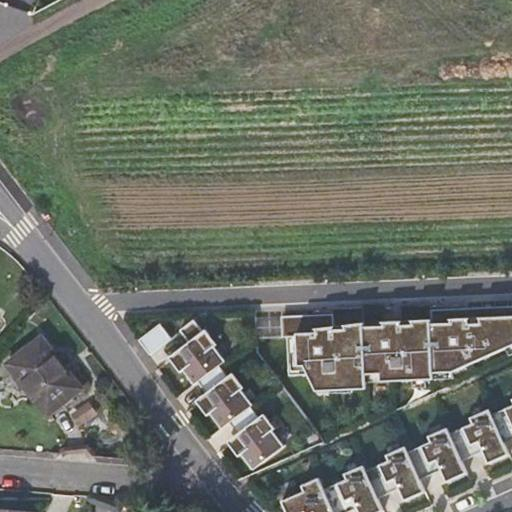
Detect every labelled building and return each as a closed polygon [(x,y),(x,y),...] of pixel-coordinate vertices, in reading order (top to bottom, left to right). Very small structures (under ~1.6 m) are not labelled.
[(469,318),(469,328),(511,325),(511,305),(431,310),(431,320),(469,318)] [(287,336),(316,335),(315,328),(334,326),(333,314),(256,317),(257,337),(287,336)] [(316,335),(287,336),(289,375),(309,374),(317,393),(337,392),(336,385),(351,384),(366,383),(366,382),(366,374),(380,373),(380,381),(437,379),(453,372),(511,345),(511,325),(469,328),(469,318),(431,320),(412,320),(413,324),(400,325),(400,321),(383,322),(383,326),(364,326),(364,322),(344,325),(344,329),(334,329),(334,326),(315,328),(316,335)] [(174,358),(194,384),(198,382),(219,365),(225,360),(194,320),(180,330),(191,345),(174,358)] [(160,324),(138,340),(150,355),(171,338),(160,324)] [(81,389),(42,337),(7,364),(47,415),(81,389)] [(201,402),(221,429),(229,423),(250,406),(253,404),(230,375),(228,377),(219,365),(198,382),(208,396),(201,402)] [(366,382),(380,381),(380,373),(366,374),(366,382)] [(336,385),(337,392),(352,392),(351,384),(336,385)] [(511,398),(511,399),(511,405),(491,415),(504,442),(511,438),(511,398)] [(232,443),(253,469),(284,446),(261,416),(259,418),(250,406),(229,423),(240,437),(232,443)] [(488,464),(509,454),(504,442),(491,415),(489,409),(470,418),(472,423),(449,433),(462,461),(476,455),(475,453),(482,450),(483,452),(488,464)] [(446,482),(467,473),(462,461),(449,433),(447,428),(428,436),(430,442),(407,452),(420,480),(434,473),(433,472),(440,468),(441,470),(446,482)] [(404,501),(425,492),(420,480),(407,452),(405,446),(386,455),(388,460),(365,471),(378,499),(392,492),(391,490),(398,487),(399,489),(404,501)] [(358,511),(380,511),(383,511),(378,499),(365,471),(363,465),(344,474),(346,479),(324,489),(333,511),(347,511),(350,511),(349,509),(356,506),(357,508),(358,511)] [(333,511),(324,489),(318,478),(301,485),(304,491),(281,501),(286,511),(333,511)]
